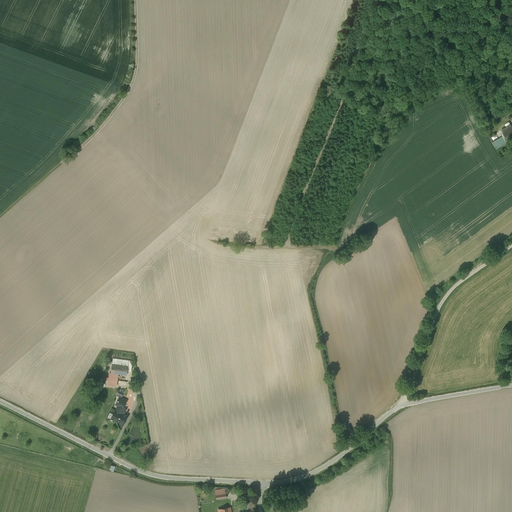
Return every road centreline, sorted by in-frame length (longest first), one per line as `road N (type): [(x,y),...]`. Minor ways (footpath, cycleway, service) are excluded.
road 1 (unclassified): [(399,406),(319,468),(257,482),(145,473),(0,400)]
road 2 (unclassified): [(399,406),(439,304),(511,245)]
road 3 (track): [(92,134),(133,80),(135,0)]
